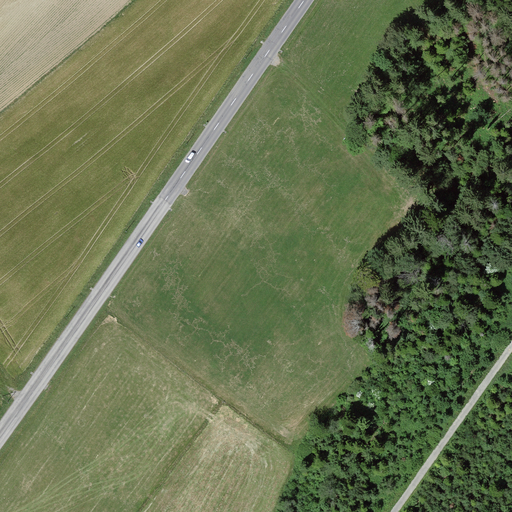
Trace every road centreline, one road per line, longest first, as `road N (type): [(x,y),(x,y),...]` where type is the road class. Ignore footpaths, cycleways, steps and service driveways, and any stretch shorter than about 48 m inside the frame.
road 1 (tertiary): [(303,0),(0,435)]
road 2 (track): [(395,511),(511,346)]
